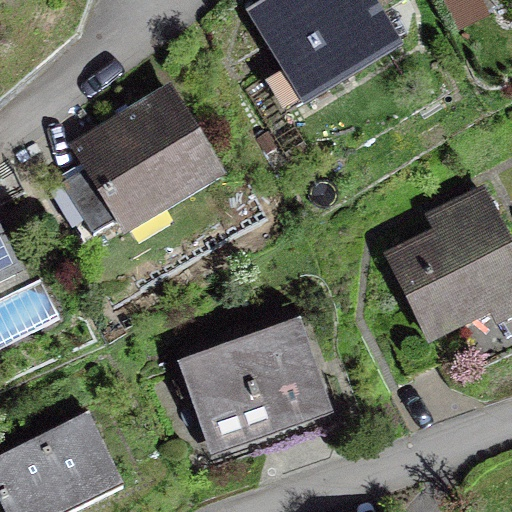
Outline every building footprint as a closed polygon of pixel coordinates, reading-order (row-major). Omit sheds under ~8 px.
[(364,0),(287,0),(253,21),(282,69),(289,65),(310,99),(394,49),(364,0)] [(63,186),(94,238),(214,166),(170,94),(76,151),(88,170),(63,186)] [(397,260),(438,333),(491,304),(500,320),(511,313),(511,227),(487,183),(428,216),(439,236),(397,260)] [(0,281),(18,273),(0,236),(0,281)] [(184,360),(216,453),(328,414),(295,321),(184,360)] [(0,451),(0,497),(7,511),(43,511),(64,502),(68,511),(72,511),(122,488),(85,411),(0,451)]
